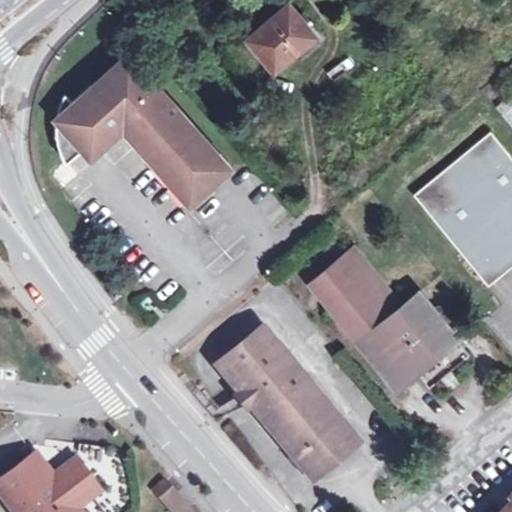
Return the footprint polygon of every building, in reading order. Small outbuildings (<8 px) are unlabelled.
[(275,72),(317,37),(291,4),(247,40),(275,72)] [(62,101),(59,109),(56,121),(56,130),(57,141),(60,154),(65,164),(83,149),(90,158),(122,130),(189,203),(229,168),(126,54),(71,102),(66,95),(62,101)] [(511,94),(497,106),(511,126),(511,94)] [(489,282),(511,263),(511,162),(491,137),(418,195),(489,282)] [(455,330),(434,305),(421,290),(403,304),(355,247),(308,284),(396,392),(418,373),(429,386),(470,352),(460,339),(461,338),(455,330)] [(448,305),(434,305),(455,330),(448,305)] [(217,365),(311,480),(358,440),(264,325),(217,365)] [(90,495),(66,464),(51,476),(32,453),(0,476),(0,497),(11,511),(78,511),(75,507),(90,495)] [(66,464),(90,495),(98,489),(74,458),(66,464)] [(168,506),(177,499),(163,482),(154,491),(168,506)] [(511,500),(501,511),(511,511),(511,494),(510,496),(511,497),(511,500)] [(188,511),(180,502),(177,499),(168,506),(172,511),(188,511)]
